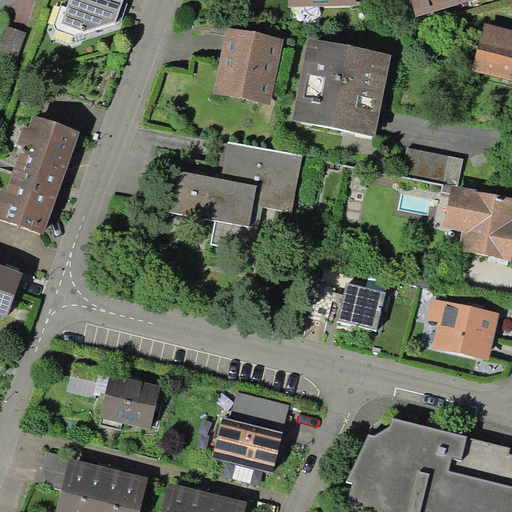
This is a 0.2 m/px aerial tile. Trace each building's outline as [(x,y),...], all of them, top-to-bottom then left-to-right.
[(65,0),(55,30),(78,39),(119,25),(126,0),(65,0)] [(356,0),(283,0),(283,11),(357,8),(356,0)] [(403,0),(412,22),(484,0),(403,0)] [(511,33),(480,24),(465,73),(511,86),(511,33)] [(280,41),(219,31),(205,93),(267,110),(280,41)] [(389,59),(298,40),(285,120),(373,140),(389,59)] [(74,136),(25,120),(0,194),(0,224),(40,238),(74,136)] [(307,158),(227,141),(220,181),(170,173),(163,220),(247,233),(251,212),(295,221),(307,158)] [(511,247),(511,203),(445,189),(436,231),(458,235),(454,256),(507,267),(511,247)] [(15,276),(0,270),(0,316),(2,318),(15,276)] [(377,340),(386,295),(340,283),(333,327),(377,340)] [(497,318),(428,302),(422,350),(486,367),(497,318)] [(155,386),(104,376),(95,420),(146,429),(155,386)] [(281,437),(218,420),(207,461),(270,478),(281,437)] [(387,423),(359,439),(339,510),(348,511),(511,511),(511,491),(453,478),(463,442),(387,423)] [(137,511),(144,485),(63,463),(52,511),(137,511)] [(242,511),(243,509),(164,489),(158,511),(242,511)]
